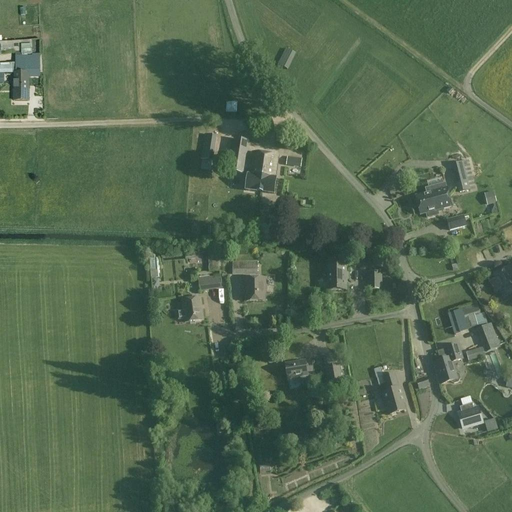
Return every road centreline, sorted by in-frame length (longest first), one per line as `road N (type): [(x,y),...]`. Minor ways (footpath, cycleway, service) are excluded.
road 1 (unclassified): [(0,124),(295,115)]
road 2 (unclassified): [(410,286),(382,214),(295,115)]
road 3 (residential): [(233,336),(416,311)]
road 4 (unclassified): [(273,511),(428,425)]
road 5 (track): [(472,95),(339,0)]
road 6 (unclassified): [(295,115),(252,63),(228,0)]
